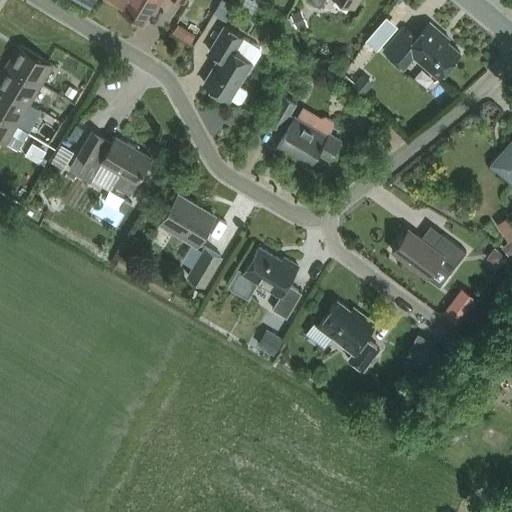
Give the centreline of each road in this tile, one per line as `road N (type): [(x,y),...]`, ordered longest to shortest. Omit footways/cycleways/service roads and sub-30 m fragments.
road 1 (residential): [(325,214),(300,217),(218,168),(165,79),(39,0)]
road 2 (residential): [(511,62),(325,214)]
road 3 (residential): [(449,331),(339,253),(325,214)]
